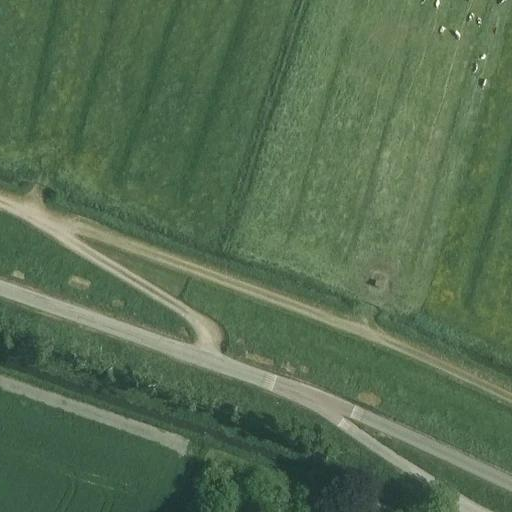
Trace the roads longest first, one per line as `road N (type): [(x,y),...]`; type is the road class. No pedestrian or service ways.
road 1 (track): [(62,226),(511,396)]
road 2 (unclassified): [(326,405),(0,285)]
road 3 (track): [(0,203),(62,226),(214,358)]
road 4 (unclassified): [(511,491),(326,405)]
road 5 (residential): [(478,511),(326,405)]
